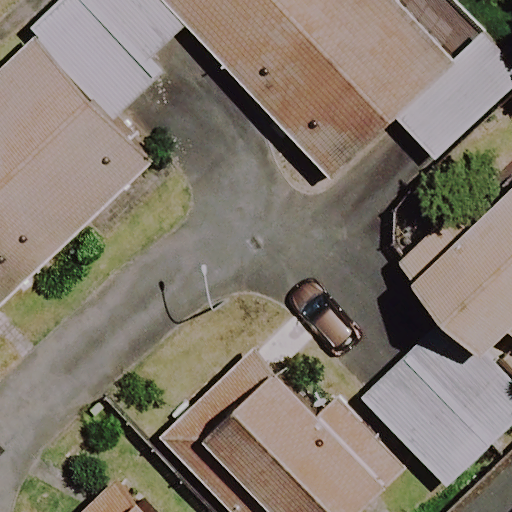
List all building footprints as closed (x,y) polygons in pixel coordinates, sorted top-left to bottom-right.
[(136,92),(54,0),(39,0),(0,35),(0,305),(154,169),(108,117),(136,92)] [(54,0),(136,92),(193,42),(321,186),(392,122),(428,163),(511,88),(511,77),(443,0),(54,0)] [(511,330),(511,165),(392,267),(474,363),(511,330)] [(511,437),(511,408),(422,327),(351,405),(456,499),(511,437)] [(362,511),(402,475),(283,349),(190,435),(262,511),(362,511)] [(158,511),(114,473),(79,511),(158,511)]
